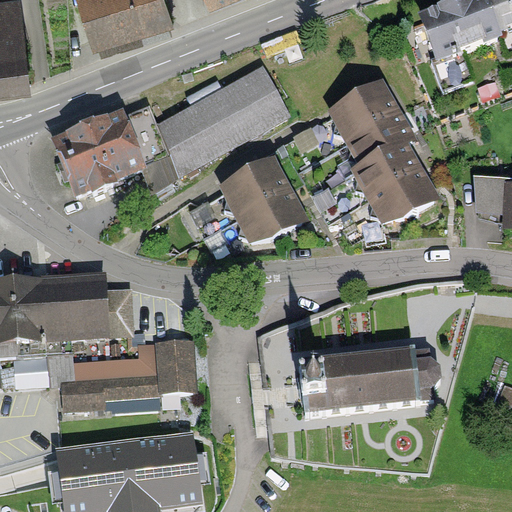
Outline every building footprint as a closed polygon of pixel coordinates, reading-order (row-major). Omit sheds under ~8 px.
[(0,0),(0,90),(31,86),(19,0),(0,0)] [(84,0),(97,42),(169,20),(163,0),(84,0)] [(511,0),(428,27),(439,62),(511,38),(511,0)] [(157,131),(171,166),(179,177),(289,119),(265,74),(157,131)] [(388,95),(342,122),(372,172),(362,178),(399,238),(446,210),(414,156),(422,151),(388,95)] [(149,113),(58,150),(79,203),(171,166),(157,131),(149,113)] [(280,167),(233,195),(270,255),(316,228),(280,167)] [(511,240),(511,193),(483,193),(483,219),(510,219),(510,241),(511,240)] [(106,284),(0,292),(0,364),(47,359),(46,345),(132,338),(129,298),(107,299),(106,284)] [(104,403),(196,395),(192,347),(144,351),(146,381),(64,388),(66,414),(105,411),(104,403)] [(415,357),(300,370),(302,384),(301,384),(304,407),(305,407),(306,421),(421,407),(421,406),(435,405),(434,394),(441,386),(440,374),(431,367),(430,367),(429,357),(415,358),(415,357)] [(62,511),(202,511),(193,447),(56,466),(62,511)]
